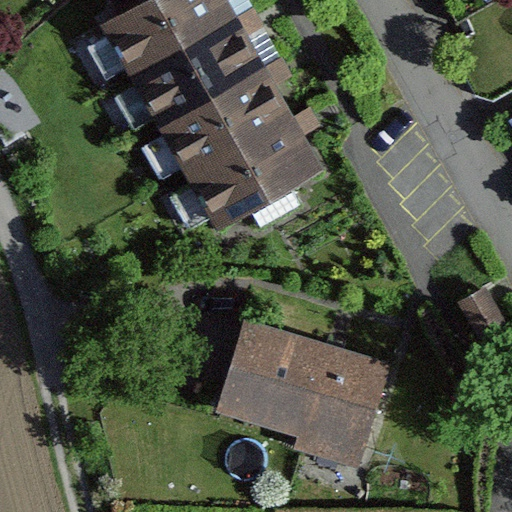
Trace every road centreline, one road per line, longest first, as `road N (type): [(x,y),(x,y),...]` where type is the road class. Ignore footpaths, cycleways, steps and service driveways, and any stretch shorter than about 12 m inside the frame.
road 1 (track): [(0,206),(80,511)]
road 2 (residential): [(372,0),(511,245)]
